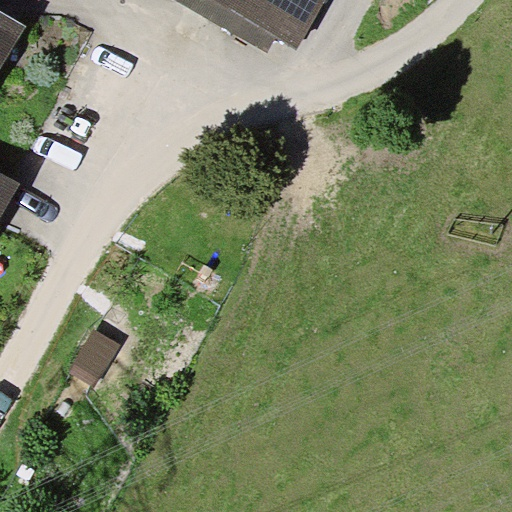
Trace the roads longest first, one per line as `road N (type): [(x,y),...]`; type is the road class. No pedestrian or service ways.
road 1 (track): [(0,369),(132,112),(312,84),(423,46),(460,0)]
road 2 (track): [(79,0),(132,112)]
